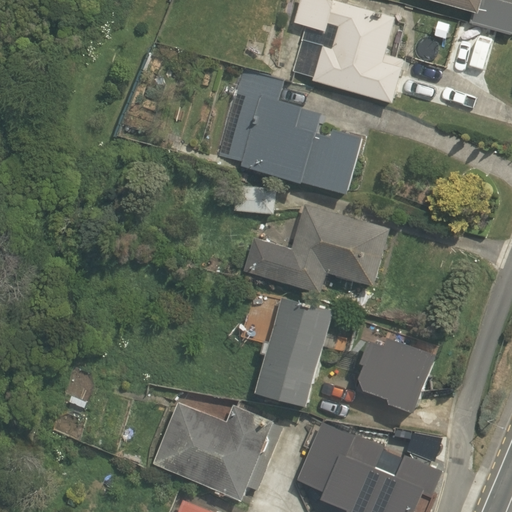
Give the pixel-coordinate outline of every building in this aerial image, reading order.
[(314,82),(397,104),(407,67),(387,62),(399,19),(329,0),(301,0),(295,24),(327,33),(329,27),(337,29),(332,48),(323,45),(321,51),(301,46),(294,73),(315,79),(314,82)] [(470,25),(511,36),(511,4),(495,0),(424,0),(473,14),(470,25)] [(351,195),(352,195),(364,144),(318,133),(323,111),(282,101),(287,80),(240,69),(219,156),(243,162),(242,168),(351,195)] [(233,211),(282,217),(284,192),(236,187),(233,211)] [(245,271),(323,293),(328,274),(377,288),(393,229),(305,204),(293,249),(255,238),(245,271)] [(258,394),(313,407),(336,311),(281,298),(258,394)] [(366,378),(371,392),(396,399),(396,406),(426,416),(444,359),(393,341),(388,348),(375,342),(367,361),(370,366),(366,378)] [(229,422),(180,402),(156,464),(246,501),(252,486),(261,490),(286,427),(277,423),(278,422),(236,405),(229,422)] [(217,511),(186,499),(180,511),(217,511)]
